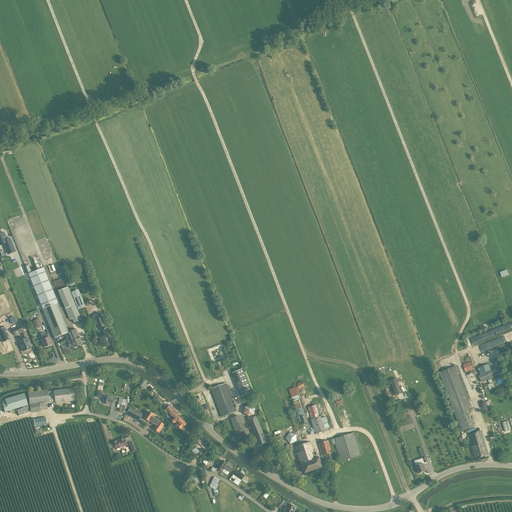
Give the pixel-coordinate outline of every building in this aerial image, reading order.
[(4,233),(0,234),(0,245),(4,244),(5,247),(5,248),(6,251),(8,254),(8,255),(9,254),(15,252),(10,238),(7,240),(4,233)] [(58,304),(43,268),(28,274),(34,289),(54,339),(64,334),(69,344),(69,345),(68,346),(69,348),(70,348),(72,348),(81,345),(75,330),(68,333),(56,304),(58,304)] [(507,269),(497,272),(500,280),(510,276),(507,269)] [(81,320),(68,287),(58,291),(69,320),(70,320),(73,318),(74,322),(74,323),(81,320)] [(78,291),(72,293),(77,306),(83,303),(78,291)] [(41,326),(39,319),(33,322),(35,328),(41,326)] [(471,338),(473,343),(511,327),(511,323),(511,322),(471,338)] [(20,345),(23,352),(31,349),(27,339),(26,339),(23,332),(24,332),(21,326),(12,329),(15,336),(21,333),(24,340),(20,341),(21,345),(20,345)] [(0,329),(0,337),(2,343),(10,340),(5,328),(0,329)] [(40,334),(41,337),(42,340),(41,340),(44,348),(51,346),(48,338),(47,335),(45,336),(44,333),(40,334)] [(104,348),(111,345),(108,336),(100,339),(101,343),(102,343),(104,348)] [(465,373),(473,370),(470,362),(462,365),(465,373)] [(488,364),(479,368),(481,374),(490,370),(488,364)] [(439,373),(443,384),(454,414),(455,414),(468,409),(471,408),(456,367),(439,373)] [(502,373),(499,367),(478,376),(481,382),(502,373)] [(231,372),(236,384),(241,396),(251,392),(241,368),(231,372)] [(390,381),(391,384),(395,395),(401,393),(396,379),(390,381)] [(101,382),(98,394),(104,395),(103,404),(116,407),(116,405),(124,406),(126,395),(104,390),(105,383),(101,382)] [(225,383),(223,384),(210,389),(221,417),(236,411),(225,383)] [(55,403),(75,401),(73,389),(54,391),(54,392),(48,392),(47,390),(28,393),(29,405),(55,401),(55,403)] [(6,403),(2,405),(5,412),(28,405),(24,393),(5,400),(6,403)] [(489,400),(488,401),(480,404),(483,412),(492,409),(489,400)] [(244,408),(244,413),(249,417),(254,415),(255,409),(250,405),(244,408)] [(315,405),(307,408),(311,419),(319,416),(315,405)] [(169,406),(168,407),(164,411),(167,414),(168,413),(173,418),(170,420),(174,424),(176,422),(180,418),(169,406)] [(142,415),(130,408),(126,414),(139,421),(142,415)] [(400,432),(414,427),(407,409),(393,414),(400,432)] [(474,428),(468,409),(455,414),(461,432),(474,428)] [(159,432),(164,425),(159,421),(153,417),(154,415),(148,411),(143,418),(148,422),(149,421),(156,425),(154,428),(159,432)] [(236,435),(244,432),(238,416),(230,419),(236,435)] [(257,446),(266,442),(256,416),(247,420),(257,446)] [(311,419),(316,434),(325,430),(320,416),(319,416),(311,419)] [(46,418),(34,420),(35,428),(39,427),(39,426),(47,425),(46,418)] [(176,422),(178,424),(176,426),(180,430),(181,429),(184,434),(187,431),(183,427),(186,424),(180,418),(176,422)] [(488,455),(480,431),(468,435),(475,459),(488,455)] [(289,444),(297,441),(296,434),(290,433),(286,438),(289,444)] [(131,441),(129,437),(124,439),(124,438),(116,441),(114,441),(114,442),(113,442),(116,449),(126,446),(126,445),(127,445),(126,443),(131,441)] [(202,446),(205,444),(197,437),(195,439),(202,446)] [(326,460),(333,458),(328,440),(318,443),(322,455),(325,454),(326,460)] [(127,445),(130,453),(134,451),(131,441),(126,443),(127,445)] [(313,454),(309,442),(295,446),(300,463),(303,473),(322,467),(318,457),(315,458),(313,454)] [(424,463),(427,462),(422,447),(418,448),(424,463)] [(223,468),(226,463),(222,460),(216,468),(221,471),(223,468)] [(224,469),(222,471),(225,474),(227,471),(230,473),(232,474),(236,470),(233,468),(230,466),(231,466),(226,463),(223,468),(224,469)] [(418,474),(425,471),(422,464),(415,466),(418,474)] [(241,480),(244,475),(236,470),(232,474),(229,479),(234,483),(238,478),(241,480)]
